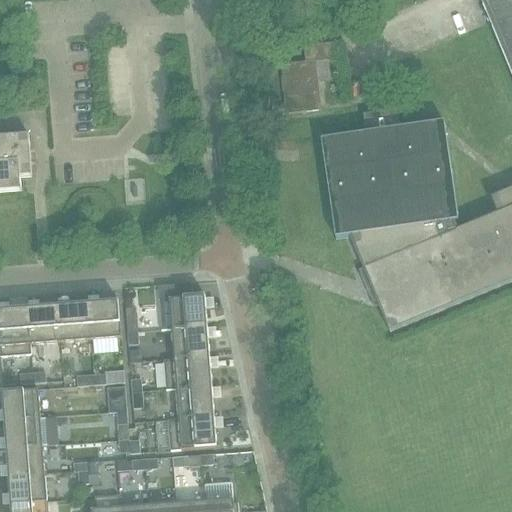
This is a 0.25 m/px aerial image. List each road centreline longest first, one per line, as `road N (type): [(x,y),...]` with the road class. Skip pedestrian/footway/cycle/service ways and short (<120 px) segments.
road 1 (residential): [(285,511),(228,255)]
road 2 (residential): [(228,255),(202,0)]
road 3 (residential): [(0,276),(228,255)]
